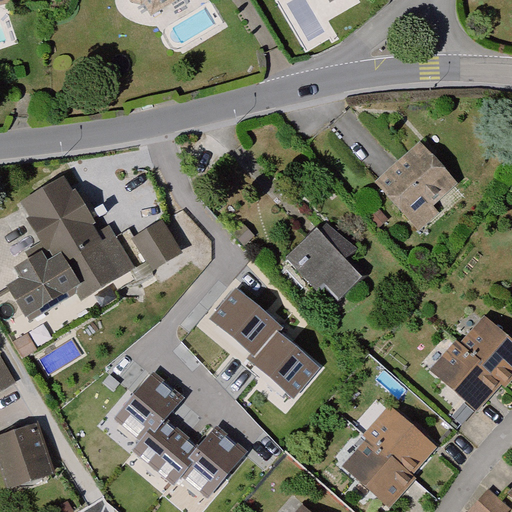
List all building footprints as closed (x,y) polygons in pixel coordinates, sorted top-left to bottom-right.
[(9,0),(0,0),(0,10),(12,7),(9,0)] [(137,0),(147,16),(174,0),(137,0)] [(320,0),(326,10),(344,0),(320,0)] [(414,149),(371,188),(414,236),(433,219),(425,210),(451,188),(414,149)] [(47,254),(52,262),(70,292),(77,303),(123,275),(133,292),(180,264),(157,226),(130,241),(126,234),(111,243),(105,234),(92,242),(58,186),(18,211),(26,224),(20,227),(40,259),(47,254)] [(316,232),(285,264),(334,310),(364,277),(316,232)] [(14,285),(0,294),(20,324),(70,292),(52,262),(41,268),(35,259),(8,276),(14,285)] [(237,291),(213,319),(256,355),(276,332),(279,327),(237,291)] [(501,392),(511,377),(511,352),(478,325),(454,354),(496,388),(501,392)] [(256,355),(252,360),(294,396),(318,369),(276,332),(256,355)] [(472,417),(496,388),(454,354),(448,349),(424,377),(472,417)] [(0,366),(0,396),(14,387),(0,366)] [(153,374),(116,419),(140,439),(150,428),(155,432),(165,420),(183,400),(153,374)] [(384,413),(359,443),(362,446),(406,482),(431,453),(384,413)] [(198,448),(165,420),(155,432),(150,428),(140,439),(134,450),(174,484),(185,475),(194,463),(189,459),(198,448)] [(185,475),(209,495),(246,451),(217,426),(198,448),(189,459),(194,463),(185,475)] [(30,432),(0,442),(0,481),(4,493),(46,479),(30,432)] [(388,511),(410,486),(406,482),(362,446),(336,473),(382,511),(388,511)] [(500,511),(484,499),(473,511),(500,511)]
